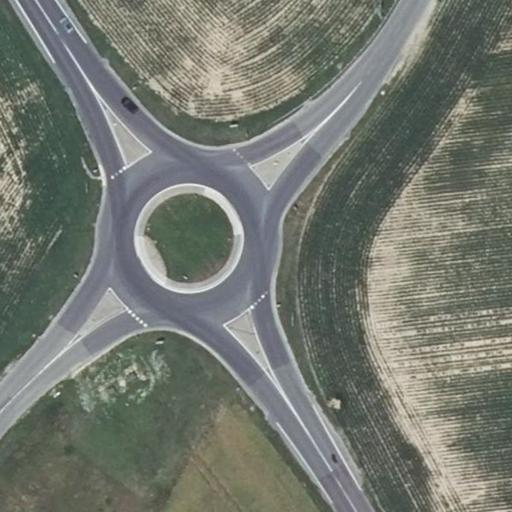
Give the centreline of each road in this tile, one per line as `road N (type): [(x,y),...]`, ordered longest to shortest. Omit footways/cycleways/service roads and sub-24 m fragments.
road 1 (secondary): [(299,422),(249,256)]
road 2 (tertiary): [(310,137),(412,0)]
road 3 (secondary): [(186,301),(299,422)]
road 4 (secondary): [(190,171),(83,73)]
road 5 (secondary): [(83,73),(137,196)]
road 6 (tertiary): [(125,244),(53,354)]
road 7 (tertiary): [(53,354),(171,297)]
